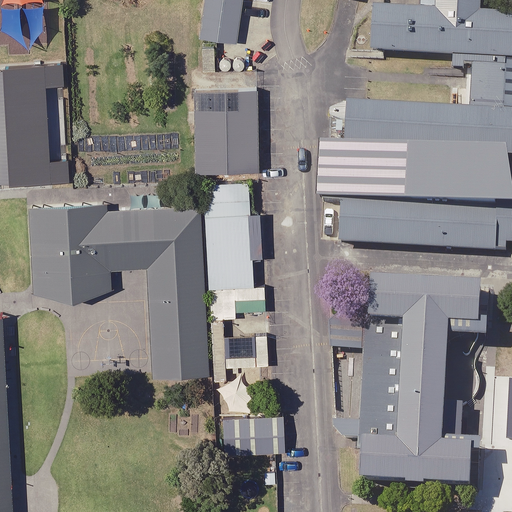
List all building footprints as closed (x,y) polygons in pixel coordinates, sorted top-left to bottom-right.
[(204,0),(201,36),(239,40),(242,14),(243,0),(204,0)] [(333,239),(511,245),(511,199),(467,197),(469,151),(511,152),(511,13),(483,13),(483,0),(438,0),(439,8),(373,5),(371,48),(471,51),(469,101),(348,96),(347,142),(417,144),(415,196),(334,193),(333,239)] [(216,49),(204,48),(203,70),(217,71),(216,49)] [(61,57),(4,59),(10,178),(71,176),(68,154),(51,153),(47,78),(63,78),(61,57)] [(261,79),(195,80),(197,164),(263,163),(263,154),(261,86),(261,79)] [(251,177),(204,179),(206,282),(235,282),(255,281),(251,177)] [(109,196),(28,202),(34,287),(75,295),(113,284),(112,265),(147,263),(151,374),(206,370),(199,201),(109,205),(109,196)] [(480,277),(376,273),(370,316),(406,317),(401,438),(366,437),(368,480),(472,484),(474,441),(447,440),(452,317),(478,318),(480,277)] [(13,511),(3,310),(0,309),(0,511),(13,511)] [(511,383),(496,383),(490,388),(488,437),(493,443),(511,444),(511,383)] [(284,410),(224,412),(225,449),(285,447),(284,410)]
